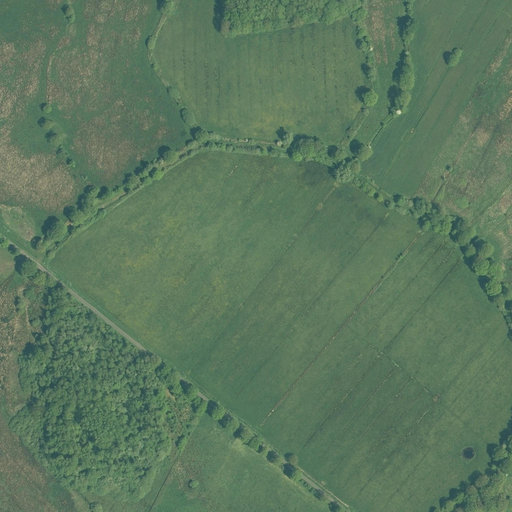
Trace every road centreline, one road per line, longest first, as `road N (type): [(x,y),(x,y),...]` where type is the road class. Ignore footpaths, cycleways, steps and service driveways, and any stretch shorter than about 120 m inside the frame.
road 1 (unclassified): [(345,511),(34,262),(31,238),(68,192),(36,99),(61,0)]
road 2 (track): [(36,264),(88,217),(202,144),(328,155),(384,198),(459,231),(490,270),(511,318)]
